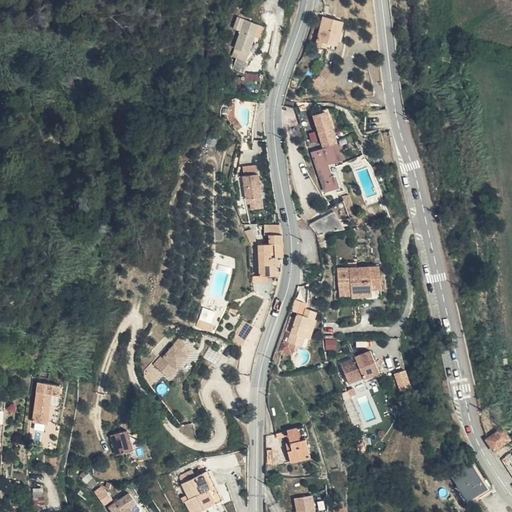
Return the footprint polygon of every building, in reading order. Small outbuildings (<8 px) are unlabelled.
[(342,45),(348,16),(328,12),(322,42),(342,45)] [(243,55),(241,58),(250,62),(260,37),(264,38),(268,27),(243,18),(239,30),(245,31),(237,53),(243,55)] [(258,76),(267,76),(267,62),(258,64),(258,76)] [(321,86),(327,77),(321,73),(315,83),(321,86)] [(317,151),(329,190),(342,186),(338,173),(335,174),(332,163),(339,160),(341,165),(348,163),(332,107),(326,109),(328,113),(320,115),(329,148),(317,151)] [(253,196),(257,196),(268,194),(265,171),(249,174),(253,196)] [(357,219),(364,217),(363,214),(361,214),(354,193),(347,195),(355,219),(357,219)] [(257,196),(259,207),(270,206),(268,194),(257,196)] [(315,228),(318,231),(347,227),(345,222),(343,219),(353,216),(347,198),(335,205),(337,210),(312,222),(315,228)] [(359,225),(366,224),(365,219),(364,217),(357,219),(358,220),(359,225)] [(264,234),(269,234),(280,234),(279,225),(264,225),(264,234)] [(280,234),(269,234),(269,243),(264,243),(264,255),(275,255),(282,255),(281,234),(280,234)] [(253,235),(246,236),(251,246),(256,244),(253,235)] [(266,275),(275,275),(275,255),(264,255),(264,243),(258,243),(258,256),(258,275),(262,275),(266,275)] [(344,287),(355,285),(356,293),(356,294),(386,290),(382,261),(341,267),(344,287)] [(355,285),(344,287),(345,294),(356,293),(355,285)] [(234,301),(231,306),(238,310),(240,305),(234,301)] [(307,313),(300,311),(299,316),(296,325),(290,324),(289,329),(294,331),(292,340),(299,342),(306,345),(308,335),(314,336),(320,317),(318,316),(320,308),(309,305),(307,313)] [(200,314),(198,320),(209,324),(211,318),(200,314)] [(244,340),(255,319),(245,314),(233,335),(244,340)] [(296,325),(299,316),(293,314),(290,324),(296,325)] [(289,329),(284,349),(295,353),(299,342),(292,340),(294,331),(289,329)] [(188,336),(186,338),(183,335),(174,345),(178,348),(172,354),(171,352),(162,362),(177,375),(186,366),(185,365),(201,347),(188,336)] [(306,345),(311,346),(314,336),(308,335),(306,345)] [(212,354),(223,361),(229,351),(218,344),(212,354)] [(369,374),(384,367),(375,345),(359,352),(360,353),(345,360),(354,379),(368,373),(369,374)] [(405,370),(393,374),(400,392),(411,388),(405,370)] [(41,417),(55,420),(59,397),(60,390),(67,391),(69,381),(46,378),(41,417)] [(60,390),(59,397),(66,398),(67,391),(60,390)] [(54,427),(55,420),(41,417),(40,425),(54,427)] [(290,449),(292,460),(312,455),(305,425),(289,429),(292,441),(294,448),(290,449)] [(510,435),(503,425),(490,435),(487,436),(495,446),(510,435)] [(134,426),(118,431),(124,451),(140,446),(134,426)] [(470,498),(489,485),(472,460),(453,472),(470,498)] [(213,486),(216,484),(207,471),(205,472),(213,486)] [(216,484),(213,486),(205,472),(183,484),(192,499),(200,495),(205,505),(215,500),(217,503),(225,499),(216,484)] [(94,491),(104,506),(112,501),(102,485),(94,491)] [(39,498),(49,498),(49,490),(39,490),(39,498)] [(134,501),(126,491),(106,506),(110,511),(130,511),(127,506),(134,501)] [(317,511),(317,508),(312,509),(309,491),(296,494),(299,511),(317,511)] [(50,506),(49,498),(39,498),(39,506),(50,506)]
